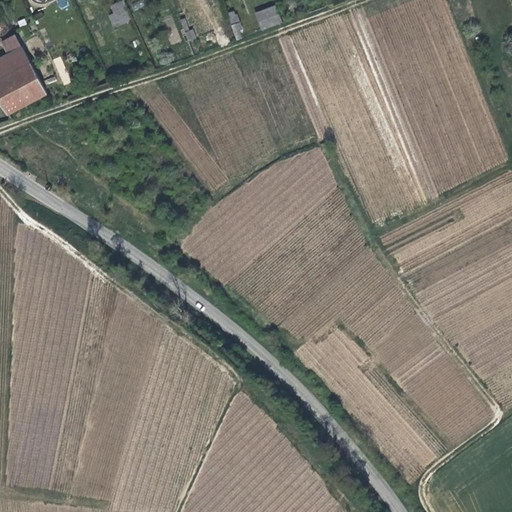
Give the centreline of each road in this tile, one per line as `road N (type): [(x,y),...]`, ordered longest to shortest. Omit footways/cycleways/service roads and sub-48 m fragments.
road 1 (tertiary): [(0,166),(175,283),(257,349),(340,435),(399,511)]
road 2 (track): [(178,511),(237,379),(0,192)]
road 3 (track): [(0,129),(354,0)]
road 4 (track): [(430,511),(422,479),(495,424),(498,410),(388,263)]
